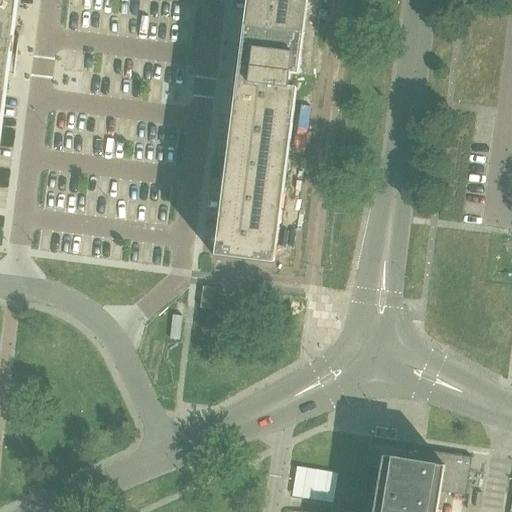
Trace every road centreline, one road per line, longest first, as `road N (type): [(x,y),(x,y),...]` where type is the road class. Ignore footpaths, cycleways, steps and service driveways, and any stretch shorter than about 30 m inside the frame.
road 1 (residential): [(111,337),(181,274),(215,0)]
road 2 (residential): [(375,344),(424,0)]
road 3 (residential): [(56,0),(17,293)]
road 4 (residential): [(167,460),(351,371),(375,344)]
road 5 (residential): [(511,411),(375,344)]
road 6 (residential): [(167,460),(111,337)]
road 7 (residential): [(0,414),(17,293)]
road 8 (residential): [(56,511),(167,460)]
